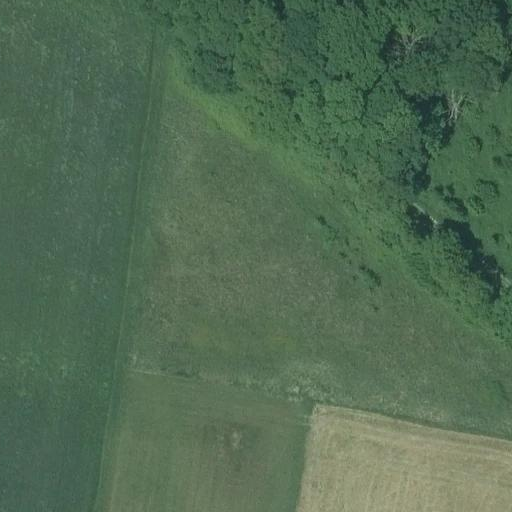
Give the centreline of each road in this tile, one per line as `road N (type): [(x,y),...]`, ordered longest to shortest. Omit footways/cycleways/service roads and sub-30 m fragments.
road 1 (track): [(169,14),(88,511)]
road 2 (track): [(152,0),(511,300)]
